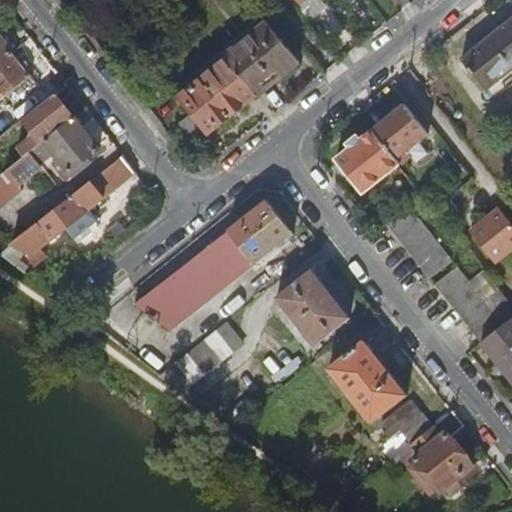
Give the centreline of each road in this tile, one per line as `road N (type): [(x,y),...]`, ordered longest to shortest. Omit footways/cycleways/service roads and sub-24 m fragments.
road 1 (residential): [(511,449),(266,148)]
road 2 (residential): [(190,208),(23,0)]
road 3 (residential): [(454,0),(266,148)]
road 4 (residential): [(190,208),(89,292)]
